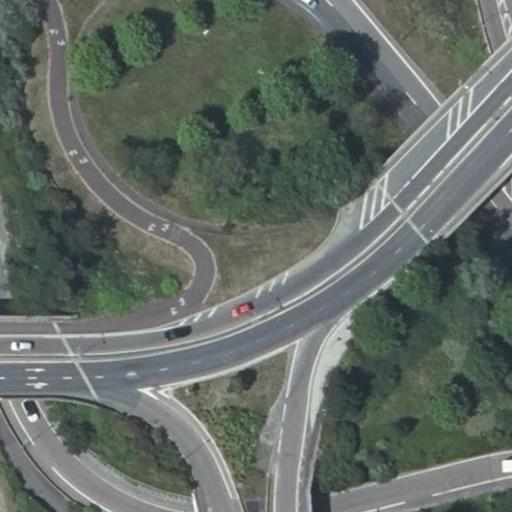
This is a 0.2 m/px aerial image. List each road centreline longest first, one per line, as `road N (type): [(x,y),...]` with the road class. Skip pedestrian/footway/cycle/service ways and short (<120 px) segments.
road 1 (primary): [(511,81),(388,220),(288,289),(164,336),(0,350)]
road 2 (primary): [(327,0),(511,222)]
road 3 (primary): [(57,380),(202,360),(324,307)]
road 4 (primary): [(324,307),(399,250),(511,132)]
road 5 (primary): [(0,329),(8,365),(46,438),(107,491),(157,511)]
road 6 (primary): [(270,511),(511,462)]
road 7 (primary): [(57,380),(132,397),(163,414),(198,446),(223,511)]
road 8 (primary): [(288,511),(303,358),(324,307)]
